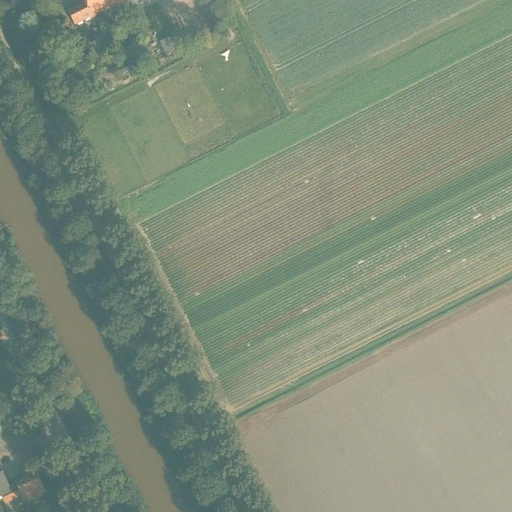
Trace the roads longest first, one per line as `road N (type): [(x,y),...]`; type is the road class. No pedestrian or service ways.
road 1 (unclassified): [(243,511),(0,32)]
road 2 (unclassified): [(100,511),(0,312)]
